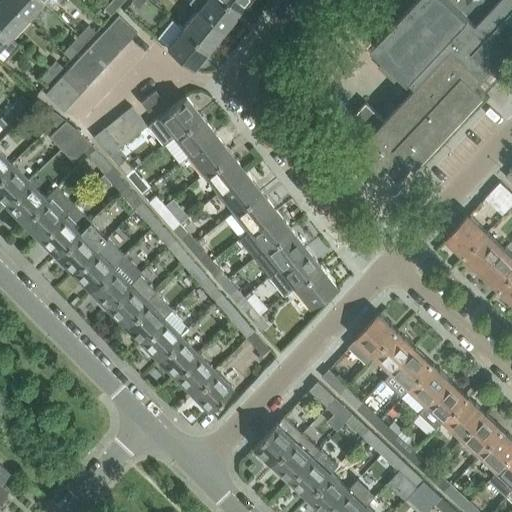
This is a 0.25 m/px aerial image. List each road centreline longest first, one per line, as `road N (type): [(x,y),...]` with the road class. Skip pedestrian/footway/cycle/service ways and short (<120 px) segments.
road 1 (residential): [(388,288),(256,123),(251,105),(256,83),(320,0)]
road 2 (residential): [(198,475),(388,288)]
road 3 (residential): [(148,424),(0,274)]
road 4 (residential): [(399,275),(511,154)]
road 5 (residential): [(511,383),(399,275)]
